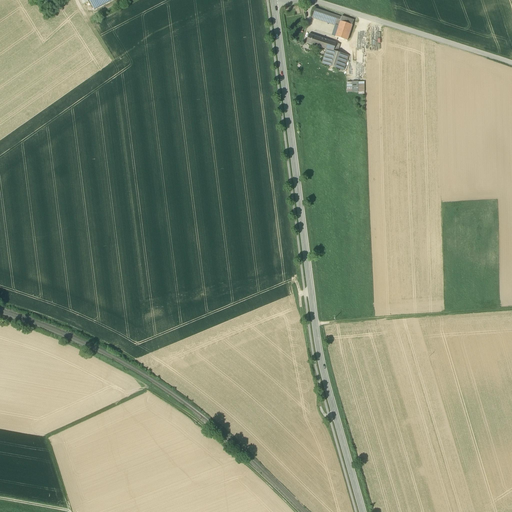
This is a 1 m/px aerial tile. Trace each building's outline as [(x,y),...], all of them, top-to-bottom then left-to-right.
[(88,0),(94,10),(113,0),(88,0)] [(341,17),(315,9),(312,17),(339,25),(340,22),(341,17)] [(354,21),(341,17),(340,22),(352,26),(354,21)] [(352,26),(340,22),(339,25),(335,37),(347,41),(352,26)] [(319,38),(309,34),(306,43),(316,46),(319,38)] [(319,38),(316,46),(325,49),(328,41),(319,38)] [(336,43),(328,41),(325,49),(326,50),(333,52),(336,43)] [(333,52),(326,50),(322,64),(344,71),(348,56),(337,53),(340,44),(336,43),(333,52)] [(364,94),(364,81),(349,81),(349,77),(346,77),(346,92),(357,92),(357,94),(364,94)]
